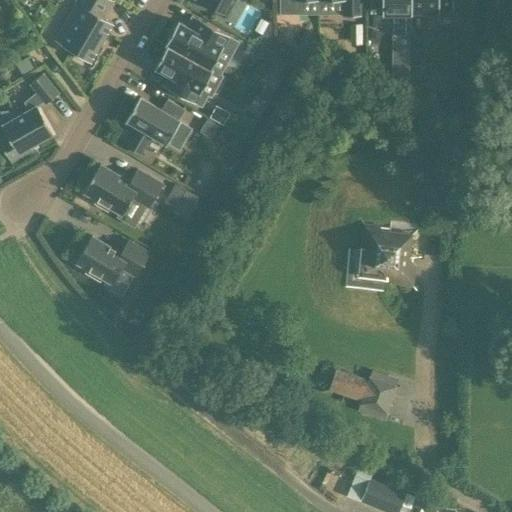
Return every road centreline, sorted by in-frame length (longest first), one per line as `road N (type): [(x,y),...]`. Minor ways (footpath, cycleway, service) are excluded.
road 1 (tertiary): [(210,511),(46,381),(0,331)]
road 2 (residential): [(25,199),(64,166),(159,0)]
road 3 (residential): [(327,511),(149,372)]
